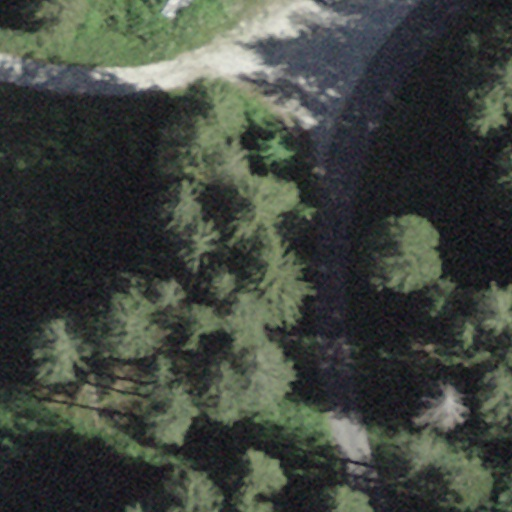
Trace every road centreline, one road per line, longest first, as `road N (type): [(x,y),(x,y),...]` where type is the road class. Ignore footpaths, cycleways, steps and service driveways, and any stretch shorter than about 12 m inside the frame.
road 1 (track): [(386,511),(359,444),(340,359),(336,217),(386,87),(457,0)]
road 2 (track): [(386,87),(161,81),(0,49)]
